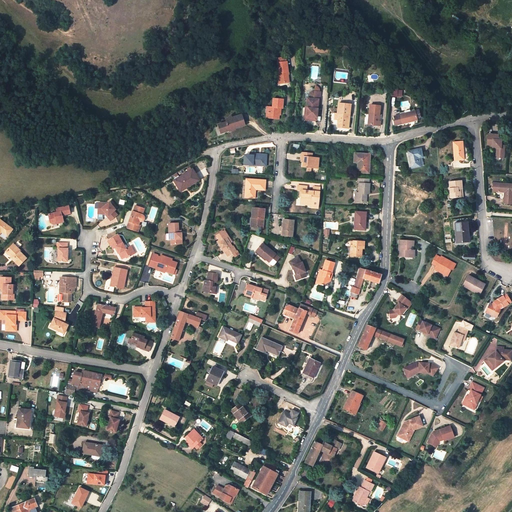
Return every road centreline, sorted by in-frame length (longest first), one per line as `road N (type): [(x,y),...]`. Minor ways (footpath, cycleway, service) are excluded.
road 1 (residential): [(178,296),(216,150),(282,136),(388,141)]
road 2 (residential): [(388,141),(384,280),(342,365)]
road 3 (residential): [(473,119),(485,264),(507,273)]
road 4 (residential): [(342,365),(287,485),(266,511)]
road 5 (residential): [(0,346),(153,373)]
road 6 (residential): [(88,235),(92,294),(121,299),(154,289),(178,296)]
road 7 (residential): [(102,511),(153,373)]
